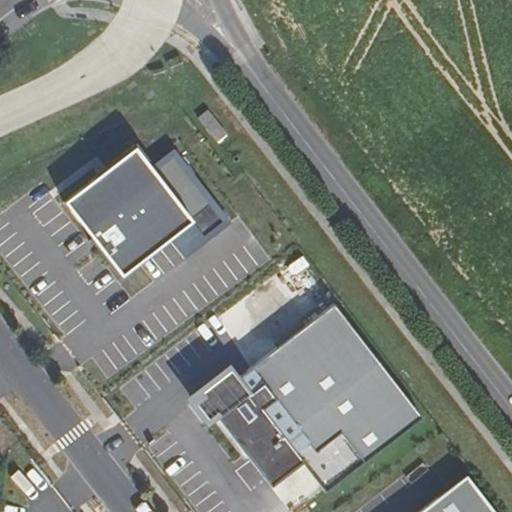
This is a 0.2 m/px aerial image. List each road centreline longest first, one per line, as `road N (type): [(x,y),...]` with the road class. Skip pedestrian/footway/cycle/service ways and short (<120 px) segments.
road 1 (secondary): [(511,408),(240,53)]
road 2 (residential): [(0,342),(130,511)]
